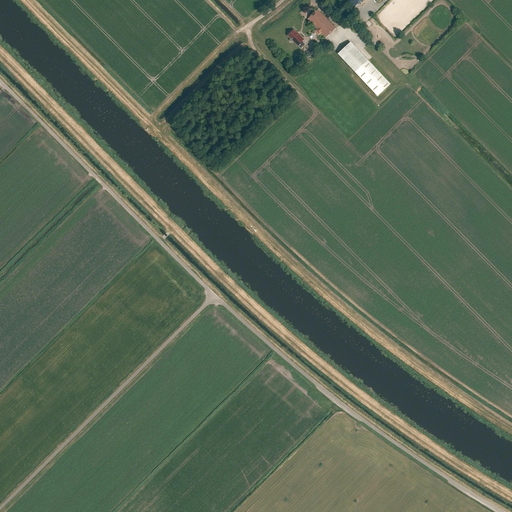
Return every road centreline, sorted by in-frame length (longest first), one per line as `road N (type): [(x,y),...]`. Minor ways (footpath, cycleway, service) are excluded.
road 1 (unclassified): [(505,511),(329,394),(216,294)]
road 2 (unclassified): [(0,509),(216,294)]
road 3 (unclassified): [(216,294),(0,79)]
